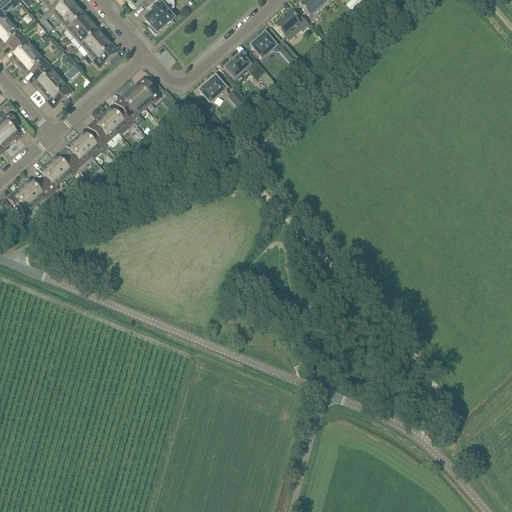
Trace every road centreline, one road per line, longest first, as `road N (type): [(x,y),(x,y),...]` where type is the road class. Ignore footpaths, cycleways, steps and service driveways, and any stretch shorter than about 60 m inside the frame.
road 1 (unclassified): [(12,264),(28,247),(243,164),(422,0)]
road 2 (unclassified): [(324,393),(12,264)]
road 3 (unclassified): [(485,511),(425,444),(324,393)]
road 4 (track): [(347,282),(436,388),(441,410),(425,444)]
road 5 (residential): [(145,56),(182,84),(274,0)]
road 6 (track): [(236,168),(347,282)]
road 7 (unclassified): [(290,511),(324,393)]
road 8 (residential): [(145,56),(53,136)]
